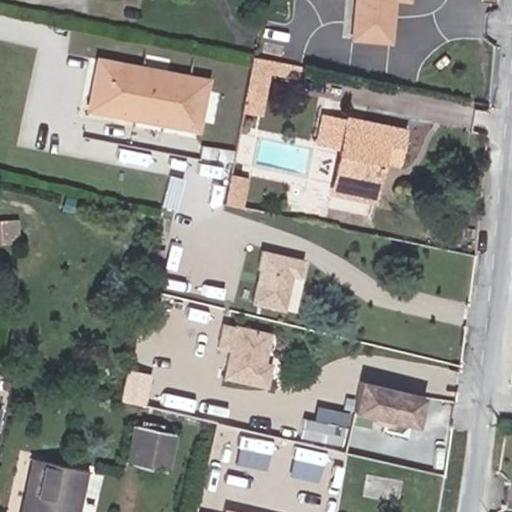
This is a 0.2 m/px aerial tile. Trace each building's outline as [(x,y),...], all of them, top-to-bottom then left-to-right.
[(357,0),(353,40),(391,43),(396,1),(407,1),(407,0),(357,0)] [(263,104),(269,76),(299,81),(302,66),(251,56),(243,101),(263,104)] [(98,61),(89,111),(200,132),(209,83),(98,61)] [(243,101),(241,111),(261,115),(263,104),(243,101)] [(340,144),(346,116),(323,111),(318,139),(340,144)] [(407,128),(346,116),(339,150),(330,192),(371,201),(380,160),(399,164),(407,128)] [(239,206),(244,180),(229,177),(227,189),(236,191),(234,205),(239,206)] [(176,210),(181,180),(170,178),(164,208),(176,210)] [(234,205),(236,191),(227,189),(224,204),(234,205)] [(17,218),(0,219),(0,246),(19,245),(17,218)] [(287,308),(292,279),(262,274),(256,302),(287,308)] [(268,389),(270,369),(265,368),(268,337),(225,328),(223,348),(234,350),(231,382),(268,389)] [(418,424),(424,395),(369,382),(362,412),(418,424)] [(314,402),(307,437),(348,445),(355,410),(314,402)] [(126,461),(169,470),(177,434),(135,424),(126,461)] [(400,482),(405,463),(368,454),(364,474),(400,482)] [(78,511),(88,471),(34,459),(22,511),(78,511)]
